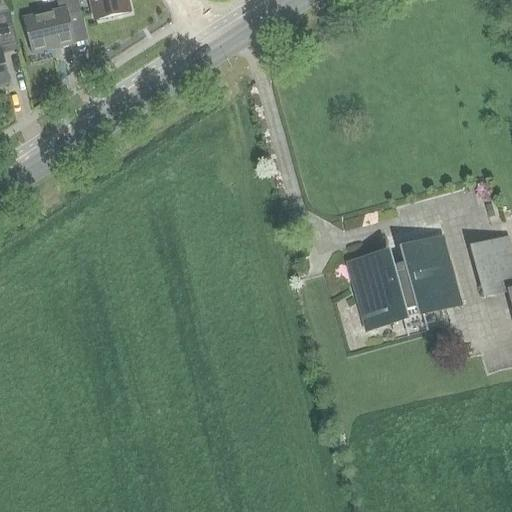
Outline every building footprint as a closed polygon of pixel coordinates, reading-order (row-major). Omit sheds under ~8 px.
[(55,0),(59,11),(23,20),(32,56),(75,45),(69,19),(81,16),(77,0),(55,0)] [(129,13),(126,0),(90,0),(96,21),(129,13)] [(18,52),(9,13),(0,15),(0,86),(9,85),(2,55),(18,52)] [(350,266),(368,331),(458,306),(440,241),(404,251),(409,267),(391,272),(386,256),(350,266)] [(471,251),(485,302),(509,295),(511,305),(511,250),(509,241),(471,251)]
